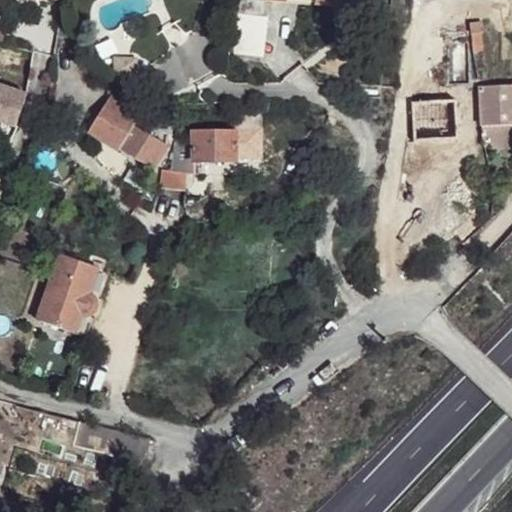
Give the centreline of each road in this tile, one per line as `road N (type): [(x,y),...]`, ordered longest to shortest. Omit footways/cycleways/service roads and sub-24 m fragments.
road 1 (residential): [(217,84),(308,96),(365,132),(368,159),(323,232),(327,264),(362,315)]
road 2 (motorway): [(511,347),(357,511)]
road 3 (residential): [(0,389),(213,440)]
road 4 (residential): [(213,440),(362,315)]
